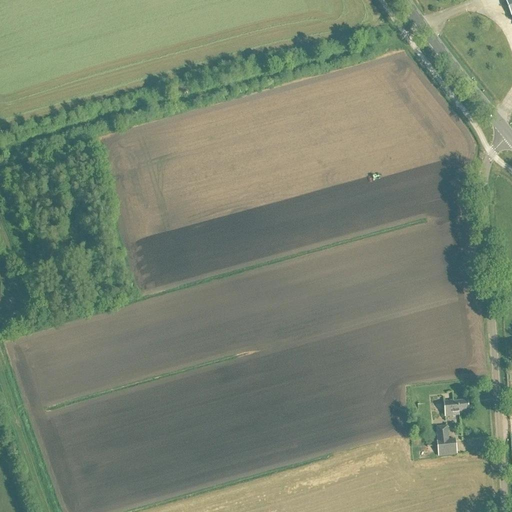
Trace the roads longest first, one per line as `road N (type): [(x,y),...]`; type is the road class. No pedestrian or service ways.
road 1 (unclassified): [(504,511),(482,189),(490,155),(507,136)]
road 2 (secondary): [(507,136),(403,0)]
road 3 (track): [(48,511),(0,377)]
